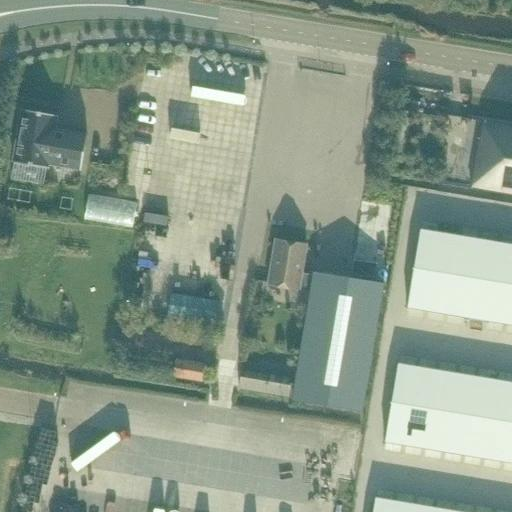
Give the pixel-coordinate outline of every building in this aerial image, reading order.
[(256,87),(258,76),(205,67),(203,76),(223,80),(217,110),(252,117),(255,104),(227,99),(230,82),(256,87)] [(23,110),(14,163),(21,164),(48,169),(49,164),(81,170),(87,135),(79,134),(65,131),(56,130),(55,130),(57,116),(23,110)] [(479,139),(471,188),(511,194),(511,126),(485,122),(483,139),(479,139)] [(221,130),(219,139),(248,147),(250,137),(221,130)] [(182,187),(181,197),(210,198),(210,189),(182,187)] [(90,194),(85,220),(118,226),(133,228),(137,202),(122,200),(90,194)] [(419,229),(413,268),(433,272),(439,232),(419,229)] [(439,232),(433,272),(452,275),(459,235),(439,232)] [(459,235),(452,275),(472,278),(479,239),(459,235)] [(479,239),(472,278),(492,281),(498,242),(479,239)] [(302,274),(307,246),(276,240),(268,283),(300,289),(300,285),(312,287),(293,397),(363,409),(384,283),(314,272),(314,276),(302,274)] [(511,244),(498,242),(492,281),(511,285),(511,281),(511,244)] [(200,247),(163,286),(172,294),(209,255),(200,247)] [(413,268),(406,308),(426,311),(433,272),(413,268)] [(433,272),(426,311),(446,314),(452,275),(433,272)] [(452,275),(446,314),(465,318),(472,278),(452,275)] [(472,278),(465,318),(485,321),(492,281),(472,278)] [(492,281),(485,321),(505,324),(511,285),(492,281)] [(198,380),(200,366),(172,361),(170,375),(198,380)] [(397,363),(390,402),(410,406),(417,366),(397,363)] [(417,366),(410,406),(430,409),(437,370),(417,366)] [(291,397),(294,379),(239,369),(235,388),(291,397)] [(437,370),(430,409),(450,412),(456,373),(437,370)] [(456,373),(450,412),(469,416),(476,376),(456,373)] [(476,376),(469,416),(489,419),(496,379),(476,376)] [(511,382),(496,379),(489,419),(509,422),(511,403),(511,382)] [(387,423),(384,442),(404,445),(410,406),(390,402),(387,423)] [(410,406),(404,445),(423,448),(430,409),(410,406)] [(430,409),(423,448),(443,452),(450,412),(430,409)] [(450,412),(443,452),(463,455),(469,416),(450,412)] [(469,416),(463,455),(483,458),(489,419),(469,416)] [(489,419),(483,458),(502,462),(509,422),(489,419)] [(511,422),(509,422),(502,462),(511,463),(511,422)] [(375,497),(372,511),(392,511),(394,500),(375,497)] [(394,500),(392,511),(412,511),(414,504),(394,500)]
